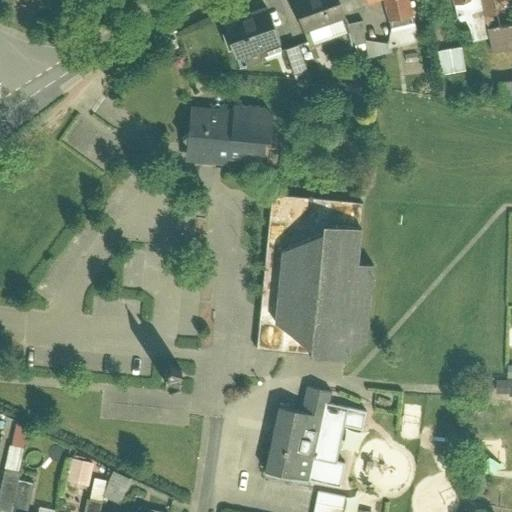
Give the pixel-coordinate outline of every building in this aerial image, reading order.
[(339,0),(293,0),(305,33),(346,18),(339,0)] [(268,11),(225,26),(237,58),(280,43),(268,11)] [(289,70),(301,66),(293,44),(281,48),(289,70)] [(462,44),(435,50),(439,74),(467,68),(462,44)] [(273,110),(190,105),(186,159),(193,160),(269,165),(273,110)] [(366,199),(270,189),(255,346),(351,356),(352,348),(371,342),(378,267),(359,265),(366,199)] [(303,411),(280,406),(267,470),(342,485),(346,463),(337,461),(344,425),(364,429),(368,412),(329,404),(331,392),(308,387),(303,411)] [(4,465),(18,467),(22,438),(9,436),(4,465)] [(66,480),(87,483),(90,459),(69,456),(66,480)] [(23,471),(8,467),(0,500),(0,503),(14,507),(23,471)] [(119,502),(128,476),(109,470),(106,479),(94,476),(89,492),(119,502)] [(23,471),(14,507),(27,510),(36,474),(23,471)] [(311,511),(339,511),(341,492),(313,490),(311,511)]
